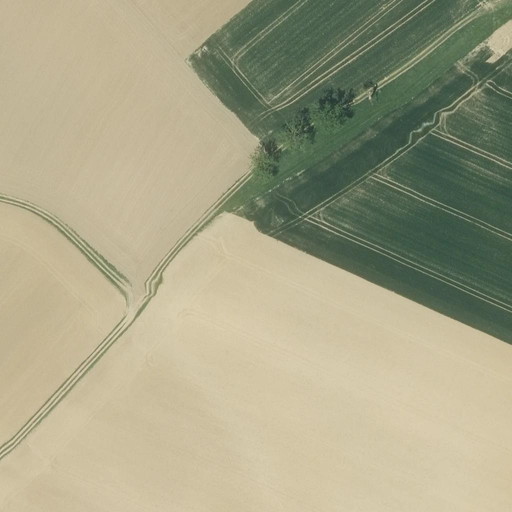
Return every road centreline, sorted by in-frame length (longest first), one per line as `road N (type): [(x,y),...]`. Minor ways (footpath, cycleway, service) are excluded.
road 1 (track): [(488,0),(250,178),(0,453)]
road 2 (track): [(137,303),(54,223),(0,199)]
